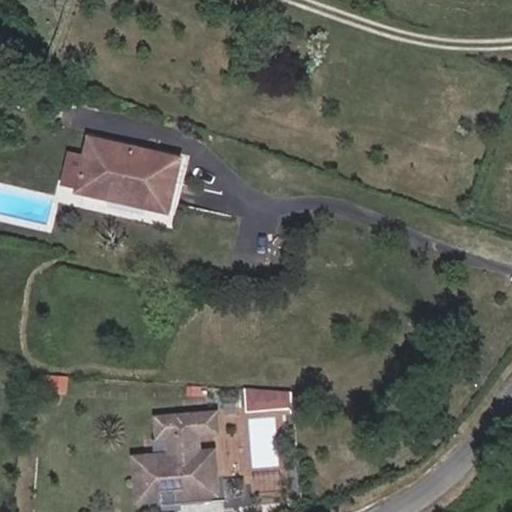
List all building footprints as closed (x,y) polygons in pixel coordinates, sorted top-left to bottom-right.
[(267,42),(258,70),(287,78),(293,50),(267,42)] [(73,196),(105,202),(108,193),(144,201),(142,212),(165,218),(175,164),(87,140),(82,160),(75,191),(73,196)] [(56,187),(75,191),(82,160),(63,157),(56,187)] [(105,202),(142,212),(144,201),(108,193),(105,202)] [(247,389),(249,411),(292,407),(290,385),(247,389)] [(204,480),(200,438),(220,436),(219,416),(159,421),(161,441),(171,440),(172,458),(137,460),(140,504),(164,503),(164,508),(227,504),(226,491),(219,491),(218,479),(204,480)]
